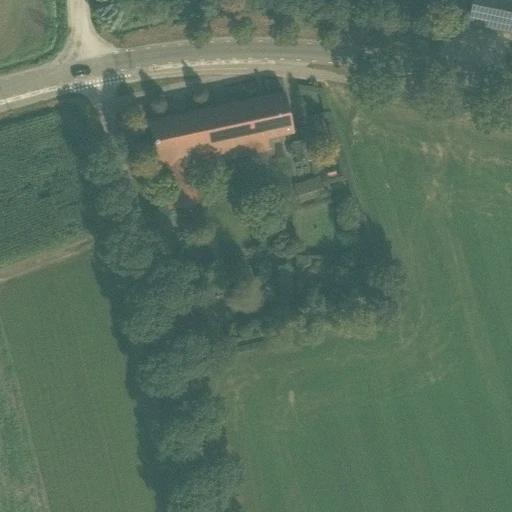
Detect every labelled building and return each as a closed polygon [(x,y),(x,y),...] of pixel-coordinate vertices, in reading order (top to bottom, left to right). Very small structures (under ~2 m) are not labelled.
[(511,0),(471,0),(466,25),(506,33),(511,34),(511,0)] [(207,164),(235,159),(270,151),(268,139),(293,134),(285,94),(148,124),(159,174),(161,174),(169,210),(200,203),(191,168),(207,164)] [(312,162),(308,141),(292,144),(296,165),(312,162)] [(328,179),(336,177),(335,170),(326,172),(328,179)] [(317,178),(293,186),(300,205),(324,196),(317,178)] [(265,216),(280,211),(273,189),(257,194),(265,216)]
